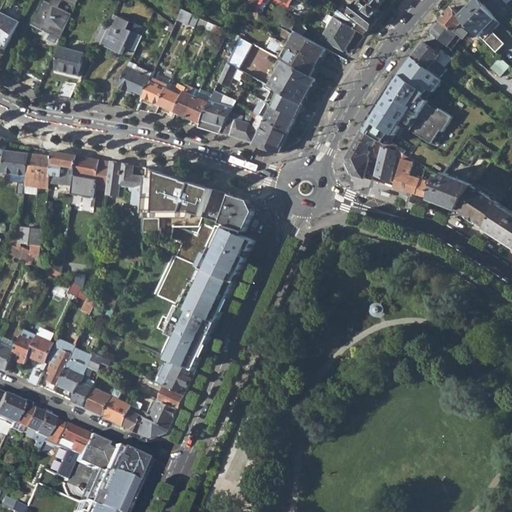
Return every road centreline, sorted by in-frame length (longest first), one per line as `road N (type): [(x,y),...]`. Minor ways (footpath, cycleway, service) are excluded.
road 1 (tertiary): [(0,104),(219,160)]
road 2 (primary): [(278,260),(183,465)]
road 3 (residential): [(183,465),(0,379)]
road 4 (tertiary): [(396,216),(442,234),(511,279)]
road 5 (primary): [(425,0),(350,103)]
